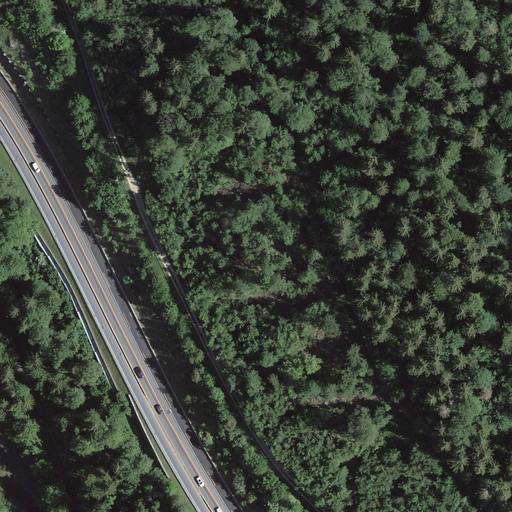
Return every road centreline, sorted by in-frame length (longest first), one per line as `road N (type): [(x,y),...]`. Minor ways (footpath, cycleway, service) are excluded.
road 1 (track): [(64,0),(142,210),(214,360),(275,462),(322,511)]
road 2 (primary): [(0,104),(220,511)]
road 3 (track): [(75,511),(0,309)]
